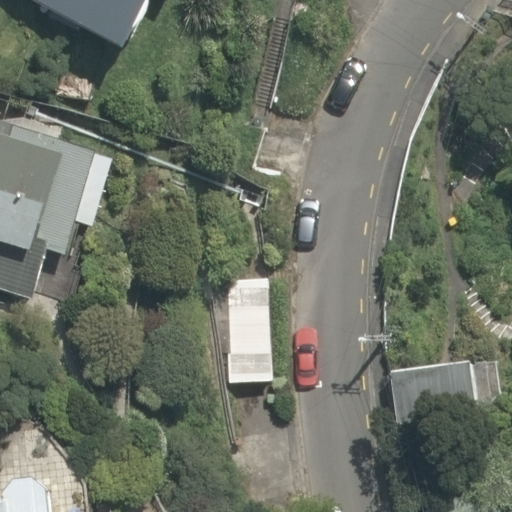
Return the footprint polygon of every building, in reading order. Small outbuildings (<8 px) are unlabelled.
[(177,0),(53,0),(153,43),(177,0)] [(112,146),(0,120),(0,279),(53,294),(65,242),(88,249),(112,146)] [(278,275),(231,272),(224,385),(272,388),(278,275)] [(37,497),(0,500),(0,511),(90,511),(76,482),(55,473),(41,480),(37,497)] [(511,511),(440,487),(431,511),(511,511)]
